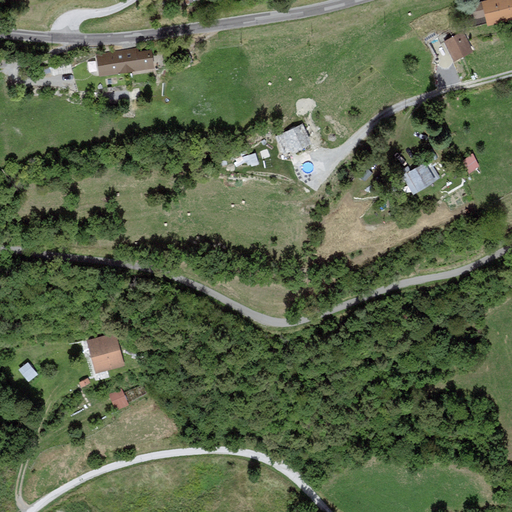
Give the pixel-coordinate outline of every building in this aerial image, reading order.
[(511,0),(484,0),(487,20),(511,17),(511,0)] [(482,3),(472,6),(477,19),(487,15),(482,3)] [(465,28),(444,37),(453,57),(474,48),(465,28)] [(155,66),(152,44),(97,51),(99,72),(155,66)] [(275,132),(284,151),(311,138),(302,119),(275,132)] [(470,169),(480,163),(473,151),(463,157),(470,169)] [(427,154),(401,172),(413,190),(439,173),(427,154)] [(119,335),(86,342),(93,372),(125,365),(119,335)] [(28,364),(19,371),(26,381),(36,375),(28,364)] [(123,386),(108,393),(116,410),(128,405),(128,400),(147,392),(143,384),(126,392),(123,386)]
